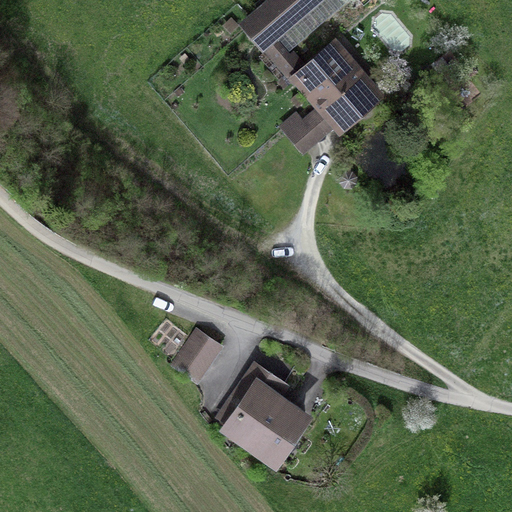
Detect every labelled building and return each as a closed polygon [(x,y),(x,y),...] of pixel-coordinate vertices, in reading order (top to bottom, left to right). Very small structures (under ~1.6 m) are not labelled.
[(262,0),(238,20),(267,54),(279,43),(329,0),(262,0)] [(279,43),(267,54),(291,82),(308,67),(294,51),(289,55),(279,43)] [(291,82),(315,108),(301,120),(296,114),(280,128),(303,155),(331,132),(336,137),(381,100),(335,44),(308,67),(291,82)] [(352,173),(346,172),(341,177),(340,182),(345,188),(351,188),(356,183),(356,177),(352,173)] [(219,340),(192,325),(170,364),(197,379),(219,340)] [(314,415),(256,373),(218,425),(276,467),(314,415)]
